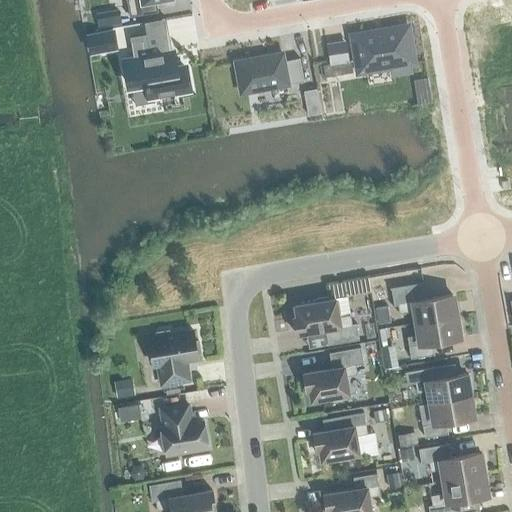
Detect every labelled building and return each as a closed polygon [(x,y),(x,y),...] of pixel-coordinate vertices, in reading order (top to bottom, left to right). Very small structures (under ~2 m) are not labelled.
[(125,0),(129,17),(157,12),(155,0),(157,0),(125,0)] [(511,4),(496,7),(502,43),(511,41),(511,4)] [(118,13),(96,17),(98,28),(120,24),(118,13)] [(406,27),(352,37),(359,72),(389,66),(391,75),(410,72),(409,63),(413,62),(406,27)] [(112,32),(87,35),(90,52),(114,48),(112,32)] [(133,59),(124,61),(128,87),(131,87),(145,84),(146,88),(147,88),(149,97),(153,96),(188,90),(184,67),(174,69),(174,64),(175,64),(175,62),(173,63),(173,59),(174,58),(174,57),(172,57),(172,52),(150,56),(146,35),(129,37),(133,59)] [(282,53),(235,62),(240,94),(303,82),(299,58),(283,61),(282,53)] [(329,65),(323,66),(325,78),(352,73),(350,61),(329,65)] [(426,81),(411,83),(412,89),(427,87),(426,81)] [(316,89),(304,91),(308,115),(320,113),(316,89)] [(367,280),(328,286),(330,299),(369,293),(367,280)] [(414,312),(416,323),(455,317),(451,295),(425,300),(422,284),(423,284),(423,283),(389,289),(389,290),(390,290),(393,307),(397,306),(398,314),(414,312)] [(328,301),(328,297),(315,300),(315,303),(294,307),(296,318),(292,318),(295,335),(324,330),(327,346),(358,340),(356,324),(351,325),(350,315),(338,317),(335,300),(328,301)] [(455,317),(416,323),(418,335),(406,337),(410,359),(434,355),(432,343),(459,339),(458,336),(462,336),(459,321),(456,322),(455,317)] [(156,333),(156,336),(148,338),(152,365),(157,364),(161,385),(188,380),(185,360),(197,358),(196,354),(200,353),(198,341),(194,342),(192,330),(168,334),(168,331),(156,333)] [(302,374),(305,391),(308,390),(311,401),(331,397),(332,401),(344,398),(343,395),(348,394),(345,376),(356,374),(355,365),(363,364),(360,347),(328,353),(331,369),(302,374)] [(383,369),(397,367),(396,359),(382,361),(383,369)] [(428,391),(430,402),(469,396),(468,392),(471,391),(469,378),(466,378),(465,374),(438,379),(436,367),(405,372),(407,385),(415,383),(416,393),(428,391)] [(116,399),(129,397),(127,380),(114,382),(116,399)] [(469,396),(430,402),(434,424),(422,426),(424,438),(448,434),(446,422),(472,418),(469,396)] [(120,422),(140,419),(137,405),(117,408),(120,422)] [(161,428),(165,455),(207,448),(202,420),(188,423),(187,419),(190,418),(187,405),(160,410),(163,427),(161,428)] [(374,422),(386,421),(384,410),(372,411),(374,422)] [(341,428),(313,433),(315,450),(319,449),(321,460),(341,456),(342,460),(354,458),(353,454),(358,454),(355,436),(367,434),(363,412),(339,416),(341,428)] [(393,430),(385,431),(387,442),(395,440),(393,430)] [(399,447),(412,445),(410,433),(397,435),(399,447)] [(442,469),(444,481),(482,474),(481,470),(485,469),(483,456),(479,456),(478,453),(452,457),(449,444),(418,449),(420,464),(428,463),(430,471),(442,469)] [(401,462),(414,460),(411,448),(398,451),(401,462)] [(142,479),(145,472),(140,465),(132,467),(129,475),(134,481),(142,479)] [(204,473),(182,476),(184,491),(205,488),(204,473)] [(354,489),(323,495),(326,511),(329,510),(329,511),(370,511),(368,497),(380,495),(376,473),(352,477),(354,489)] [(388,489),(400,487),(397,473),(385,475),(388,489)] [(482,474),(444,481),(446,493),(430,496),(431,505),(428,506),(428,511),(461,511),(459,501),(486,496),(482,474)] [(211,511),(211,508),(214,507),(211,491),(182,496),(180,480),(148,485),(151,502),(155,502),(156,510),(170,508),(170,511),(211,511)]
